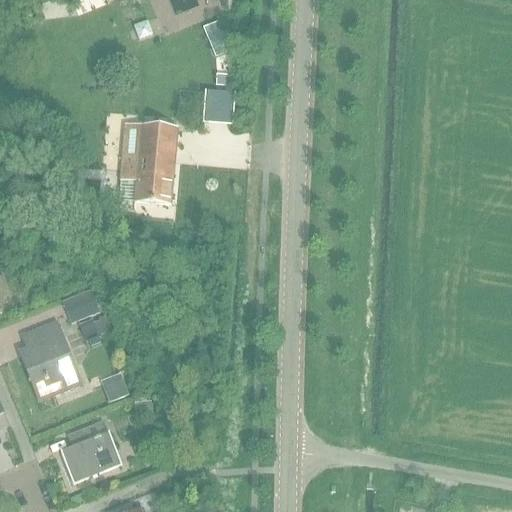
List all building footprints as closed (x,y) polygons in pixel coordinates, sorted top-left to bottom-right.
[(218,23),(203,29),(215,58),(230,52),(218,23)] [(217,76),(216,88),(226,88),(227,77),(217,76)] [(25,120),(25,126),(30,130),(35,127),(36,121),(31,117),(25,120)] [(120,182),(118,202),(134,204),(170,207),(177,132),(125,127),(120,182)] [(72,325),(99,314),(90,293),(63,304),(72,325)] [(32,364),(25,367),(39,404),(80,388),(55,326),(22,339),(32,364)] [(98,339),(99,339),(98,338),(94,326),(81,331),(87,344),(88,343),(98,339)] [(98,339),(88,343),(91,350),(101,346),(98,339)] [(104,392),(121,387),(117,376),(101,381),(104,392)] [(150,404),(135,405),(136,417),(151,415),(150,404)] [(76,449),(61,455),(73,486),(121,467),(109,436),(105,438),(101,426),(72,437),(76,449)]
